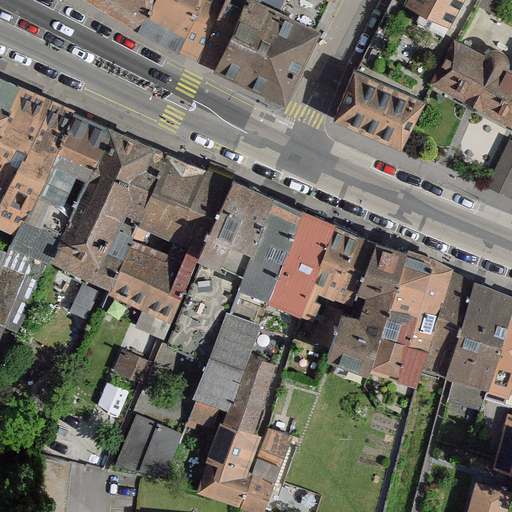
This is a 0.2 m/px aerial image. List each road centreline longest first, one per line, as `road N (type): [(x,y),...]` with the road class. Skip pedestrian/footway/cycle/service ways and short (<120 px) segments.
road 1 (residential): [(287,151),(12,0)]
road 2 (residential): [(0,34),(206,129),(287,151)]
road 3 (unclassified): [(287,151),(511,246)]
road 4 (unclassified): [(361,0),(287,151)]
